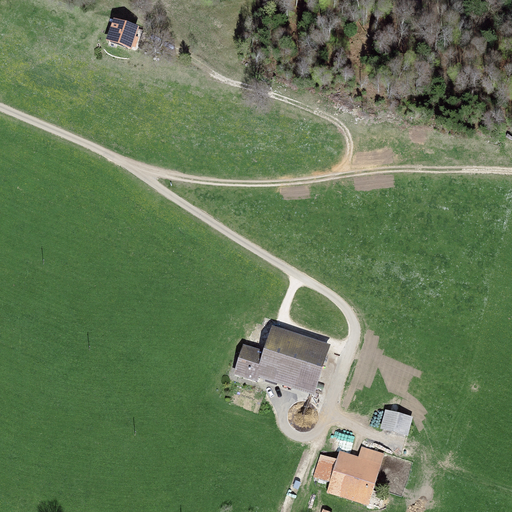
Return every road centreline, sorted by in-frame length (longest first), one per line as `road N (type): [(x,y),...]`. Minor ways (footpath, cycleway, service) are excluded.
road 1 (track): [(0,106),(132,166),(341,302),(353,338),(319,428),(304,436),(287,429),(279,395)]
road 2 (track): [(132,166),(245,183),(378,169),(511,170)]
road 3 (track): [(338,175),(348,138),(330,116),(140,41)]
